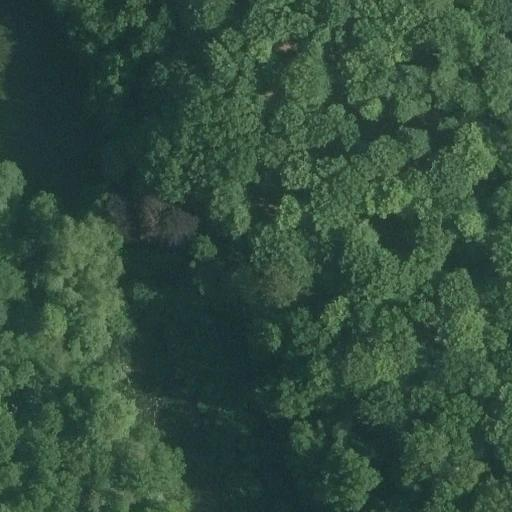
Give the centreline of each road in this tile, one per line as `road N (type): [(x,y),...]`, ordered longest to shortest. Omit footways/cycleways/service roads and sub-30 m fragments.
road 1 (track): [(0,274),(48,239),(80,232),(348,232)]
road 2 (track): [(348,232),(347,292),(374,398),(444,511)]
road 3 (track): [(511,256),(348,232)]
